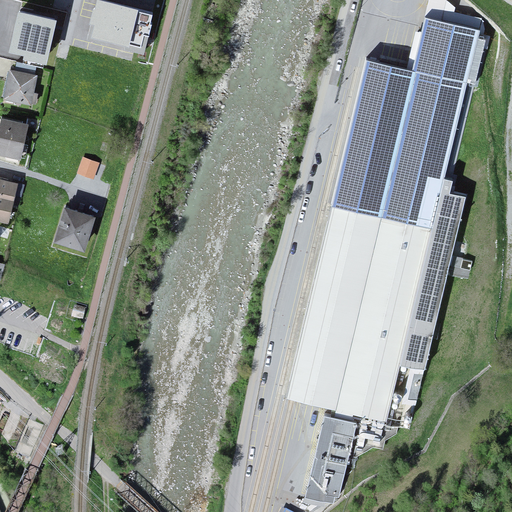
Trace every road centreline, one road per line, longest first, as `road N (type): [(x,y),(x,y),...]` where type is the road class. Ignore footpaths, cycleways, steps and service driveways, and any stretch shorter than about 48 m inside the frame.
road 1 (unclassified): [(230,511),(273,283),(347,0)]
road 2 (track): [(511,101),(500,334)]
